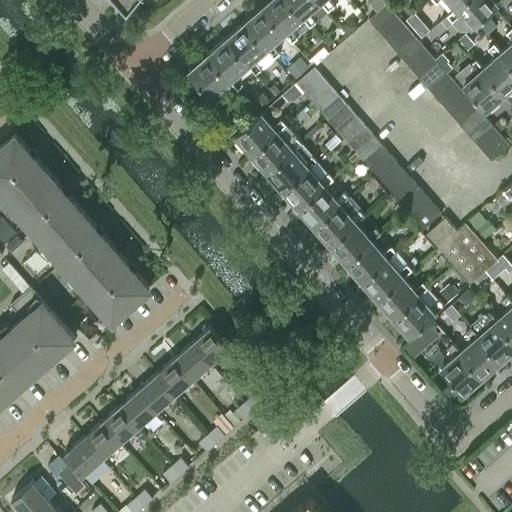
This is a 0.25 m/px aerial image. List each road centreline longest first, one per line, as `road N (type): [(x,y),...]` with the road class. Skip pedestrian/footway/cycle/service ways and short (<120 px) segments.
road 1 (residential): [(134,59),(445,422),(465,427),(511,393)]
road 2 (residential): [(0,452),(188,293)]
